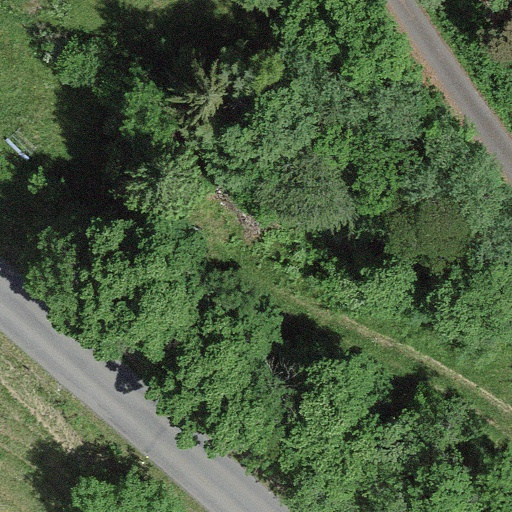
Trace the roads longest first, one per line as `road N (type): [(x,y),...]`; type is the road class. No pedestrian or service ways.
road 1 (secondary): [(248,511),(0,295)]
road 2 (unclassified): [(511,168),(397,0)]
